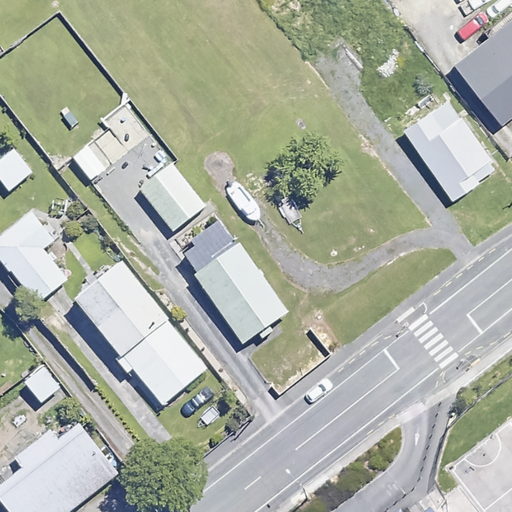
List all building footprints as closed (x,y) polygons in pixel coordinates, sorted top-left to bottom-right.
[(511,16),(454,59),(499,123),(511,113),(511,16)] [(447,96),(402,129),(451,196),(496,163),(447,96)] [(12,143),(0,151),(0,187),(3,191),(33,169),(12,143)] [(172,160),(135,185),(171,230),(203,207),(172,160)] [(0,228),(0,258),(31,302),(63,279),(42,249),(56,240),(32,206),(0,228)] [(240,241),(191,273),(244,347),(290,314),(240,241)] [(133,259),(82,296),(160,403),(211,366),(133,259)] [(60,388),(44,367),(25,381),(41,402),(60,388)] [(84,418),(0,479),(0,498),(11,511),(66,511),(120,472),(84,418)]
